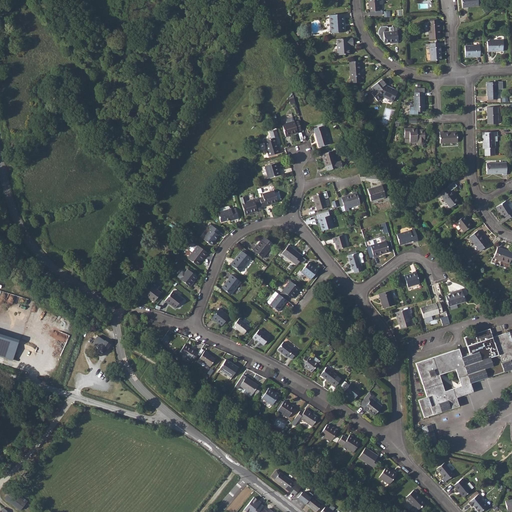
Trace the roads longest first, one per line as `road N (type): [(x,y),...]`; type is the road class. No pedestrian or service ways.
road 1 (tertiary): [(0,159),(21,230),(111,314),(126,367),(177,421)]
road 2 (track): [(471,165),(405,195),(306,73),(271,16),(279,0)]
road 3 (residential): [(193,331),(284,372),(390,443)]
road 4 (residential): [(193,331),(225,245),(240,231),(290,222)]
road 5 (residential): [(360,299),(394,346),(397,423),(390,443)]
road 6 (residential): [(357,0),(377,53),(436,82)]
